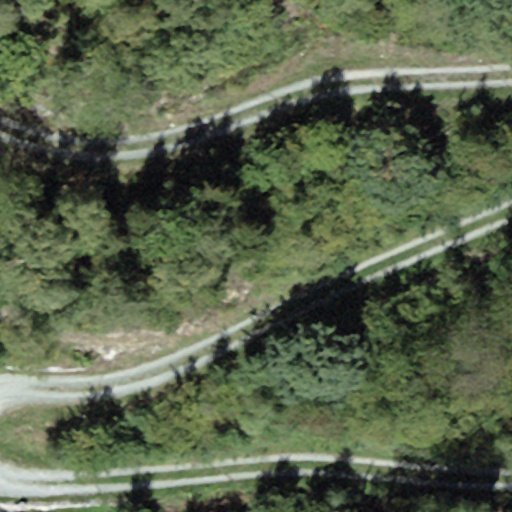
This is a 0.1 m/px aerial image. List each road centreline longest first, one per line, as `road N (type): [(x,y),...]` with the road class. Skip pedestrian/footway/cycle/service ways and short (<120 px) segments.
road 1 (track): [(511,70),(326,77),(172,135),(41,126),(0,111)]
road 2 (track): [(511,458),(68,480),(0,474)]
road 3 (track): [(177,380),(511,215)]
road 4 (track): [(0,393),(177,380)]
